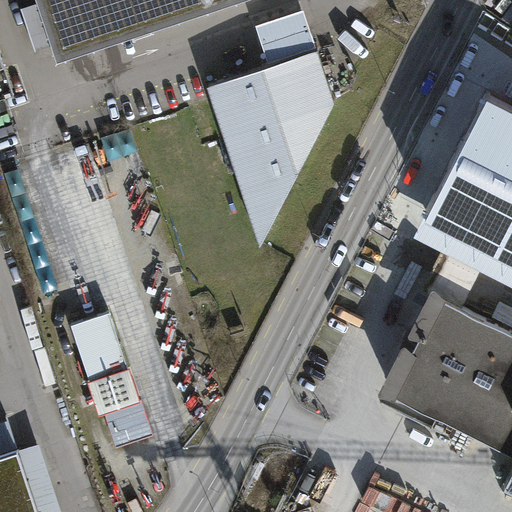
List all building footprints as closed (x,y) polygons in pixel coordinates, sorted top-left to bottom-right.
[(33,0),(51,52),(206,0),(33,0)] [(304,6),(256,23),(269,59),(317,42),(304,6)] [(259,62),(205,80),(211,97),(261,243),(336,100),(317,42),(269,59),(259,62)] [(0,52),(0,96),(13,93),(0,52)] [(511,256),(511,101),(491,91),(428,213),(470,235),(465,245),(486,256),(491,246),(511,256)] [(439,296),(459,306),(486,256),(465,245),(448,236),(422,286),(439,296)] [(511,332),(459,306),(439,296),(391,392),(511,452),(511,479),(508,487),(511,489),(511,332)] [(104,412),(115,446),(153,434),(141,400),(140,400),(110,312),(71,325),(101,413),(104,412)] [(0,511),(35,511),(13,446),(0,450),(0,511)]
